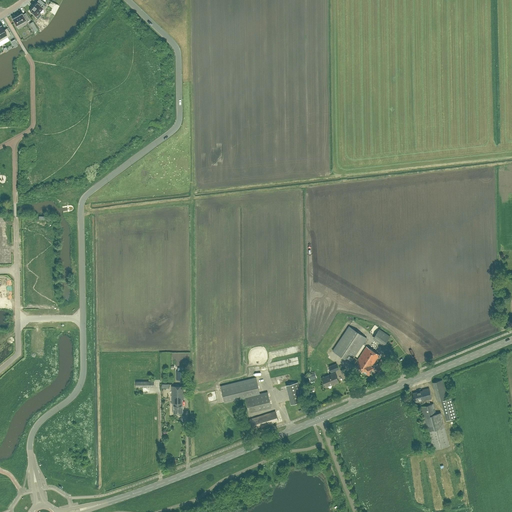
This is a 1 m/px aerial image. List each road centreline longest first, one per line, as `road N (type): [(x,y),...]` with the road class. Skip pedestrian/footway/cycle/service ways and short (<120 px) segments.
road 1 (unclassified): [(128,0),(178,50),(179,119),(81,200),(82,317)]
road 2 (secondary): [(91,506),(320,418)]
road 3 (secondary): [(320,418),(511,339)]
road 4 (unclassified): [(82,317),(80,385),(32,431),(33,473)]
